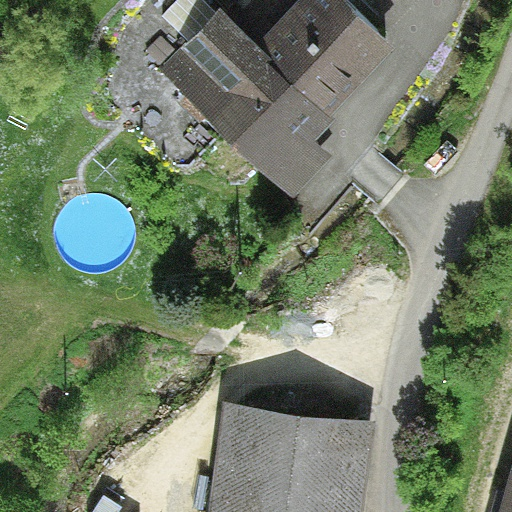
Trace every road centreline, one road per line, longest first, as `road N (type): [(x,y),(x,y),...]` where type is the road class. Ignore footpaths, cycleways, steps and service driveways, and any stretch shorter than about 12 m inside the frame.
road 1 (unclassified): [(393,511),(395,380),(442,227),(511,77)]
road 2 (track): [(269,353),(42,286)]
